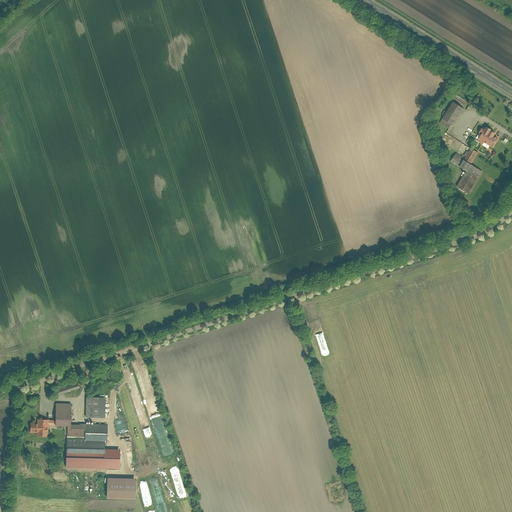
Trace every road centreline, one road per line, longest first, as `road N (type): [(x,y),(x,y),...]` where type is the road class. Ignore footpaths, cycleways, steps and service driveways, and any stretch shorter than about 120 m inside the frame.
road 1 (unclassified): [(511,212),(475,236),(0,392)]
road 2 (tertiary): [(511,92),(365,0)]
